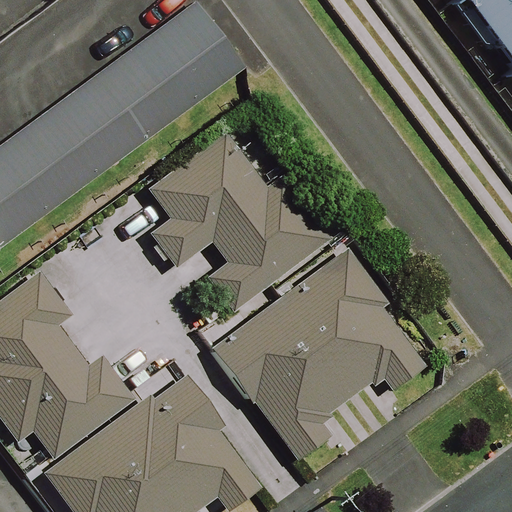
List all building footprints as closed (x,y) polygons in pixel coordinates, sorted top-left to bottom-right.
[(511,0),(448,0),(511,85),(511,0)] [(0,247),(235,76),(186,9),(0,143),(0,247)] [(253,190),(215,141),(142,197),(163,224),(143,239),(170,274),(205,247),(221,268),(201,283),(227,317),(320,247),(268,179),(253,190)] [(422,367),(339,257),(208,354),(291,465),(322,441),(311,426),(370,383),(381,397),(422,367)] [(48,469),(134,405),(98,357),(81,370),(50,328),(63,318),(32,276),(0,299),(0,438),(11,453),(27,441),(48,469)] [(134,405),(48,469),(31,481),(54,511),(202,511),(210,507),(213,511),(229,511),(257,492),(172,377),(134,405)]
